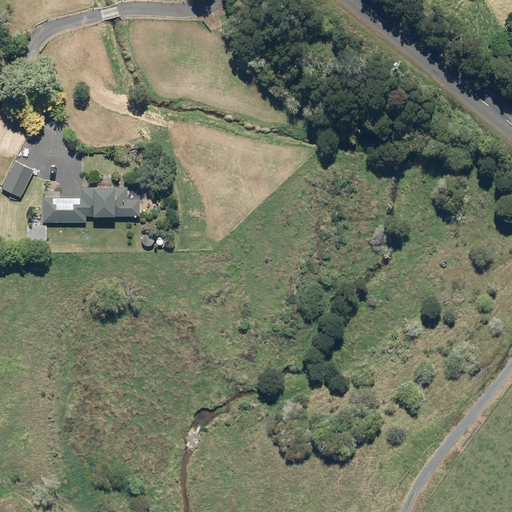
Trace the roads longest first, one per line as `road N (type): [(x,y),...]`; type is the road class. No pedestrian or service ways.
road 1 (tertiary): [(357,0),(511,123)]
road 2 (track): [(415,511),(511,356)]
